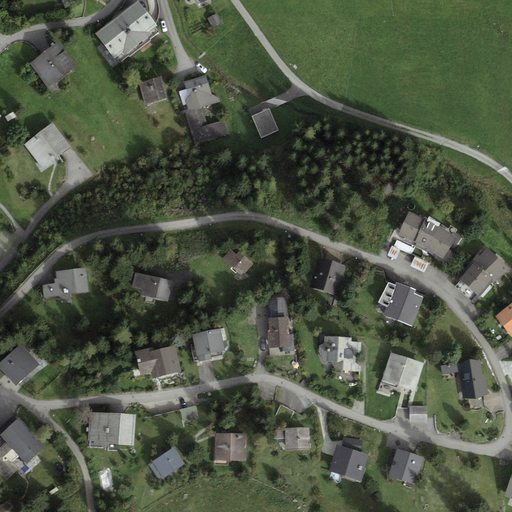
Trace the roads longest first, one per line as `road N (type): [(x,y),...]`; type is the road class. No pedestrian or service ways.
road 1 (residential): [(0,313),(83,238),(262,218),(438,291),(485,344),(504,384),(509,425),(501,442),(469,448),(368,421),(259,377),(53,404),(0,390)]
road 2 (track): [(233,0),(307,89),(443,140),(511,178)]
road 3 (residential): [(0,46),(28,29),(90,19),(115,0)]
road 4 (track): [(93,511),(85,471),(38,404)]
